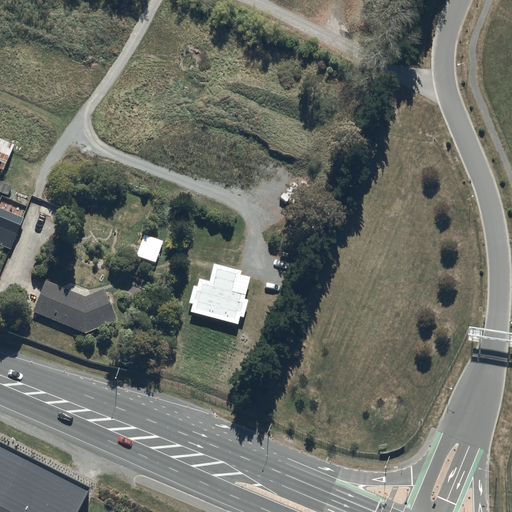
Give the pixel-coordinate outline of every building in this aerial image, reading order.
[(0,165),(1,165),(10,141),(0,137),(0,165)] [(0,243),(8,246),(21,214),(0,206),(0,243)] [(197,275),(195,282),(191,282),(186,299),(190,300),(188,308),(235,320),(237,312),(241,313),(246,295),(242,294),(247,273),(238,270),(239,267),(211,260),(207,277),(197,275)] [(102,285),(84,293),(44,277),(32,309),(83,330),(115,316),(102,285)] [(76,511),(89,487),(0,443),(0,511),(76,511)]
